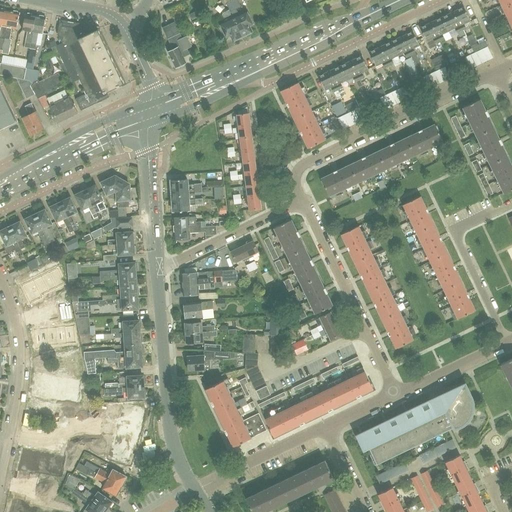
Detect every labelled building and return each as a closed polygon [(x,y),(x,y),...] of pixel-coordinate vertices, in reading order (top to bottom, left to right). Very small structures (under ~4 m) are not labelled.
[(240,17),(236,9),(242,6),(238,0),(231,0),(226,3),(229,10),(242,36),(252,32),(249,26),(253,24),(248,13),(240,17)] [(511,0),(498,0),(507,18),(511,15),(511,0)] [(471,22),(468,16),(464,7),(453,12),(462,31),(466,29),(464,25),(471,22)] [(0,50),(2,50),(9,11),(6,11),(5,9),(1,8),(0,10),(0,9),(0,25),(1,26),(0,30),(0,50)] [(16,29),(19,13),(18,13),(18,11),(14,10),(12,12),(9,11),(2,50),(2,53),(8,55),(11,39),(9,39),(11,28),(16,29)] [(233,41),(242,36),(229,10),(223,13),(222,16),(226,24),(221,26),(226,37),(230,35),(233,41)] [(199,18),(196,11),(189,14),(192,20),(198,18),(199,18)] [(458,32),(462,31),(453,12),(442,18),(449,32),(456,29),(458,32)] [(25,14),(22,30),(27,31),(25,42),(24,47),(30,48),(36,16),(32,15),(32,14),(28,13),(27,14),(25,14)] [(36,16),(30,48),(35,49),(36,45),(41,46),(43,34),(46,18),(44,17),(44,16),(40,15),(39,16),(36,16)] [(442,35),(449,32),(442,18),(431,23),(440,41),(444,39),(442,35)] [(107,91),(123,83),(97,28),(59,22),(57,33),(86,93),(75,98),(77,101),(81,110),(109,97),(107,91)] [(435,43),(440,41),(431,23),(420,28),(427,43),(433,40),(435,43)] [(413,31),(402,37),(410,55),(414,63),(418,61),(414,53),(413,49),(420,46),(417,41),(413,31)] [(173,36),(168,39),(173,50),(168,52),(176,67),(186,62),(183,58),(190,55),(187,49),(192,47),(187,36),(182,38),(180,33),(173,36)] [(407,57),(410,55),(402,37),(391,42),(398,57),(405,53),(407,57)] [(391,60),(398,57),(391,42),(380,47),(389,66),(393,63),(391,60)] [(56,46),(51,48),(68,84),(73,82),(56,46)] [(384,68),(389,66),(380,47),(369,52),(376,67),(382,64),(384,68)] [(487,47),(482,49),(487,60),(493,58),(487,47)] [(482,49),(476,52),(481,63),(487,60),(482,49)] [(476,52),(470,55),(476,66),(481,63),(476,52)] [(431,60),(436,71),(439,70),(449,65),(443,54),(431,60)] [(470,55),(465,58),(470,68),(476,66),(470,55)] [(369,71),(366,65),(362,56),(351,61),(360,80),(364,78),(362,74),(369,71)] [(410,58),(405,60),(411,73),(417,70),(410,58)] [(356,81),(360,80),(351,61),(340,66),(347,81),(354,78),(356,81)] [(0,74),(11,77),(13,66),(0,63),(0,74)] [(11,77),(16,78),(24,79),(26,69),(13,66),(11,77)] [(341,84),(347,81),(340,66),(329,71),(338,90),(345,105),(350,103),(341,84)] [(445,67),(439,70),(444,81),(450,78),(445,67)] [(439,70),(434,73),(439,83),(444,81),(439,70)] [(333,92),(338,90),(329,71),(318,77),(325,92),(332,89),(333,92)] [(400,80),(397,72),(392,74),(391,75),(393,77),(395,82),(400,80)] [(70,97),(63,84),(58,73),(48,77),(67,117),(77,112),(70,97)] [(434,73),(428,75),(433,86),(439,83),(434,73)] [(428,75),(422,78),(427,89),(433,86),(428,75)] [(57,122),(67,117),(48,77),(39,82),(38,80),(35,81),(32,83),(30,86),(35,94),(38,99),(39,98),(45,95),(50,106),(57,122)] [(29,80),(24,79),(16,78),(26,99),(35,94),(30,86),(32,83),(29,80)] [(298,82),(281,91),(294,120),(312,111),(298,82)] [(0,130),(18,121),(0,83),(0,130)] [(403,87),(397,90),(402,101),(408,98),(403,87)] [(397,90),(391,93),(396,104),(402,101),(397,90)] [(391,93),(386,95),(391,106),(396,104),(391,93)] [(45,95),(39,98),(44,109),(50,106),(45,95)] [(386,95),(380,98),(385,109),(391,106),(386,95)] [(480,99),(463,107),(476,136),(494,127),(480,99)] [(31,134),(43,128),(31,103),(25,106),(29,115),(23,118),(31,134)] [(360,107),(355,110),(360,121),(366,118),(360,107)] [(355,110),(349,113),(354,124),(360,121),(355,110)] [(312,111),(294,120),(308,148),(326,140),(312,111)] [(349,113),(343,116),(348,126),(354,124),(349,113)] [(236,127),(250,125),(249,114),(237,115),(238,121),(235,122),(236,127)] [(343,116),(338,118),(343,129),(348,126),(343,116)] [(434,124),(406,138),(414,155),(443,142),(434,124)] [(240,139),(252,137),(250,125),(236,127),(237,133),(239,133),(240,139)] [(494,127),(476,136),(490,164),(508,156),(494,127)] [(239,151),(253,149),(252,137),(240,139),(241,145),(238,145),(239,151)] [(406,138),(378,151),(386,169),(414,155),(406,138)] [(243,162),(255,161),(253,149),(239,151),(240,157),(242,156),(243,162)] [(378,151),(349,165),(358,183),(386,169),(378,151)] [(511,165),(508,156),(490,164),(504,193),(511,188),(511,165)] [(242,175),(256,173),(255,161),(243,162),(244,168),(242,169),(242,175)] [(349,165),(321,179),(329,196),(330,196),(334,194),(358,183),(349,165)] [(246,186),(258,185),(256,173),(242,175),(243,180),(245,180),(246,186)] [(117,189),(122,181),(119,180),(120,179),(115,176),(108,180),(107,178),(102,181),(102,182),(101,183),(106,192),(109,198),(114,198),(114,200),(117,200),(117,196),(117,189)] [(201,184),(187,184),(187,179),(171,180),(172,191),(202,189),(201,184)] [(128,200),(130,199),(130,198),(131,198),(131,192),(130,192),(129,184),(124,181),(124,182),(122,181),(117,189),(117,196),(117,200),(118,211),(119,217),(126,217),(125,207),(128,204),(128,200)] [(90,188),(85,190),(96,213),(106,208),(95,186),(94,186),(94,185),(89,187),(90,188)] [(246,198),(259,196),(258,185),(246,186),(247,192),(245,192),(246,198)] [(223,186),(214,187),(215,200),(223,200),(223,186)] [(188,193),(202,193),(202,189),(172,191),(172,201),(188,200),(188,193)] [(94,219),(98,217),(96,213),(85,190),(81,192),(80,191),(76,193),(76,195),(75,195),(82,209),(88,206),(94,219)] [(259,196),(246,198),(246,204),(249,203),(250,210),(261,208),(259,196)] [(420,196),(403,205),(417,233),(434,225),(420,196)] [(77,212),(74,207),(70,198),(69,198),(69,197),(64,199),(65,200),(60,202),(74,231),(78,229),(71,215),(77,212)] [(189,205),(203,204),(202,199),(188,200),(172,201),(173,212),(189,210),(189,205)] [(70,233),(74,231),(60,202),(56,204),(55,203),(51,205),(51,207),(50,207),(57,221),(63,219),(70,233)] [(52,224),(49,219),(45,210),(44,210),(43,209),(39,211),(39,213),(35,214),(49,243),(55,240),(49,229),(47,228),(46,227),(52,224)] [(44,246),(49,243),(35,214),(31,217),(30,215),(25,217),(26,219),(25,219),(32,233),(37,231),(44,246)] [(174,228),(201,227),(201,222),(189,222),(188,217),(173,218),(174,228)] [(132,225),(131,218),(117,219),(117,226),(132,225)] [(291,219),(274,227),(288,256),(305,248),(291,219)] [(26,236),(24,231),(20,222),(19,222),(18,221),(13,223),(14,225),(10,227),(21,249),(25,247),(20,239),(26,236)] [(434,225),(417,233),(430,262),(448,253),(434,225)] [(201,227),(202,232),(205,232),(206,232),(206,235),(212,235),(213,235),(215,235),(217,234),(216,226),(215,226),(206,226),(201,227)] [(358,226),(341,235),(355,263),(372,255),(358,226)] [(17,251),(21,249),(10,227),(6,229),(5,227),(0,230),(1,231),(0,231),(6,245),(4,246),(7,253),(16,249),(17,251)] [(201,227),(174,228),(175,239),(190,238),(189,233),(201,232),(201,227)] [(108,245),(133,243),(133,239),(134,239),(134,233),(133,233),(132,232),(117,233),(117,240),(108,240),(108,245)] [(69,252),(80,246),(76,238),(65,244),(69,252)] [(93,240),(80,246),(81,250),(96,247),(93,240)] [(242,246),(248,259),(253,256),(252,254),(258,251),(253,241),(242,246)] [(118,255),(124,255),(134,254),(134,253),(135,253),(135,246),(134,247),(133,243),(108,245),(109,249),(118,249),(118,255)] [(248,259),(242,246),(231,252),(236,262),(242,259),(243,261),(244,261),(248,259)] [(305,248),(288,256),(301,285),(319,276),(305,248)] [(279,258),(275,251),(270,253),(273,260),(279,258)] [(43,263),(43,264),(50,261),(56,258),(54,253),(41,258),(43,263)] [(448,253),(430,262),(444,290),(461,282),(448,253)] [(372,255),(355,263),(368,291),(386,283),(372,255)] [(33,259),(37,267),(42,264),(38,257),(33,259)] [(100,276),(135,274),(135,270),(137,270),(136,264),(135,264),(135,263),(119,264),(120,271),(100,272),(100,276)] [(78,278),(77,274),(77,264),(67,264),(68,275),(68,278),(78,278)] [(17,270),(20,275),(30,270),(28,265),(17,270)] [(57,268),(49,272),(57,288),(65,284),(65,285),(66,284),(57,268)] [(182,274),(183,285),(222,281),(226,281),(240,280),(235,269),(214,271),(197,273),(192,273),(182,274)] [(49,272),(41,276),(49,292),(57,288),(49,272)] [(136,277),(135,274),(100,276),(101,281),(120,280),(121,287),(136,286),(136,284),(138,284),(137,277),(136,277)] [(41,276),(33,280),(42,298),(41,296),(49,292),(41,276)] [(319,276),(301,285),(315,313),(333,305),(319,276)] [(78,278),(68,279),(70,290),(78,290),(78,278)] [(21,285),(30,304),(31,304),(30,304),(42,298),(33,280),(22,286),(21,285)] [(222,281),(183,285),(183,295),(193,295),(198,294),(198,289),(223,287),(222,281)] [(461,282),(444,290),(458,319),(475,310),(461,282)] [(386,283),(368,291),(382,320),(400,311),(386,283)] [(121,287),(121,294),(106,296),(106,300),(112,299),(137,298),(137,294),(138,294),(138,288),(136,288),(136,286),(121,287)] [(301,304),(296,294),(291,296),(296,306),(301,304)] [(137,301),(137,298),(112,299),(112,304),(117,304),(117,310),(138,309),(138,308),(139,307),(139,304),(139,301),(137,301)] [(273,300),(273,313),(281,313),(281,300),(273,300)] [(76,318),(89,318),(88,311),(79,312),(78,301),(73,302),(76,318)] [(186,319),(203,317),(202,310),(213,309),(212,301),(184,304),(186,319)] [(400,311),(382,320),(396,348),(413,340),(400,311)] [(330,312),(320,317),(323,323),(321,324),(323,329),(336,323),(330,312)] [(271,316),(271,335),(272,335),(282,335),(282,317),(271,316)] [(89,318),(76,318),(78,327),(90,326),(89,318)] [(124,328),(111,329),(112,333),(113,333),(115,333),(140,331),(139,328),(141,328),(140,322),(139,322),(139,321),(123,322),(124,328)] [(186,332),(186,333),(214,331),(213,326),(201,327),(201,322),(185,323),(185,324),(184,324),(184,331),(186,332)] [(336,323),(323,329),(325,335),(328,334),(330,339),(341,334),(336,323)] [(74,326),(65,326),(67,344),(75,343),(75,344),(76,344),(74,325),(74,326)] [(65,326),(56,327),(58,345),(67,344),(65,326)] [(48,328),(47,328),(49,348),(49,346),(58,345),(56,327),(54,327),(48,328)] [(34,329),(36,350),(49,348),(47,328),(34,329)] [(140,331),(115,333),(115,338),(124,337),(125,344),(125,345),(140,343),(140,341),(142,341),(141,335),(140,335),(140,331)] [(217,331),(214,331),(186,333),(186,334),(185,335),(185,342),(187,342),(187,343),(202,342),(202,337),(217,336),(217,331)] [(304,351),(300,342),(293,345),(297,354),(304,351)] [(85,359),(104,358),(141,355),(141,352),(143,352),(142,345),(141,346),(140,343),(125,345),(126,352),(116,353),(114,351),(84,353),(85,359)] [(215,351),(205,350),(204,350),(204,355),(188,356),(189,370),(211,369),(210,359),(233,358),(233,352),(220,351),(215,351)] [(126,361),(127,367),(142,366),(142,365),(144,365),(143,359),(142,359),(141,355),(104,358),(104,362),(126,361)] [(511,358),(501,364),(511,385),(511,358)] [(257,366),(245,365),(245,368),(246,370),(249,376),(260,371),(257,366)] [(334,381),(345,403),(356,397),(357,398),(362,396),(361,395),(373,389),(363,367),(356,370),(358,374),(342,382),(340,378),(334,381)] [(252,382),(263,377),(260,371),(249,376),(252,382)] [(38,375),(34,395),(47,397),(51,377),(38,375)] [(128,383),(106,384),(106,388),(143,386),(143,383),(145,383),(144,376),(143,377),(143,375),(127,376),(128,383)] [(51,377),(47,397),(48,395),(56,397),(59,379),(51,377)] [(252,382),(255,388),(265,383),(263,377),(252,382)] [(213,406),(214,405),(220,417),(241,407),(238,401),(234,403),(227,387),(231,385),(228,378),(206,389),(212,401),(211,401),(213,406)] [(59,379),(56,397),(65,398),(68,381),(59,379)] [(68,381),(65,398),(74,400),(73,401),(74,401),(78,382),(77,382),(77,383),(68,381)] [(306,395),(316,416),(328,410),(328,411),(333,409),(333,408),(345,403),(334,381),(328,384),(330,388),(314,396),(312,392),(306,395)] [(364,450),(369,447),(375,460),(452,423),(455,428),(461,426),(462,425),(464,424),(465,423),(467,421),(468,420),(469,418),(470,416),(471,414),(472,412),(472,411),(472,410),(473,409),(473,408),(473,406),(473,404),(472,402),(472,400),(472,399),(471,398),(471,397),(465,384),(357,435),(364,450)] [(106,388),(104,388),(105,396),(125,395),(124,392),(128,392),(129,398),(144,397),(144,396),(146,396),(145,390),(144,390),(143,386),(106,388)] [(271,411),(273,415),(265,419),(274,437),(300,424),(300,425),(305,423),(304,422),(316,416),(306,395),(300,397),(302,402),(285,409),(283,405),(271,411)] [(125,406),(122,416),(140,420),(142,411),(125,406)] [(228,434),(233,446),(255,435),(267,430),(259,413),(247,419),(241,407),(220,417),(225,429),(227,434),(228,434)] [(122,416),(120,424),(137,429),(140,420),(122,416)] [(120,424),(118,433),(135,437),(137,429),(120,424)] [(118,433),(116,442),(133,446),(135,437),(118,433)] [(420,456),(423,462),(456,447),(452,440),(420,456)] [(116,442),(114,451),(131,455),(133,446),(116,442)] [(24,449),(20,470),(33,472),(36,452),(24,450),(24,449)] [(114,451),(112,460),(129,464),(131,455),(114,451)] [(36,452),(33,472),(34,470),(42,471),(45,454),(36,452)] [(45,454),(42,471),(51,473),(54,456),(45,454)] [(459,455),(446,462),(456,484),(470,478),(467,471),(469,470),(464,461),(463,462),(459,455)] [(54,456),(51,473),(59,475),(60,475),(64,457),(63,457),(54,456)] [(325,460),(299,473),(307,491),(334,478),(325,460)] [(84,466),(79,463),(75,470),(86,476),(87,475),(90,469),(84,466)] [(405,463),(377,476),(380,483),(408,470),(405,463)] [(126,476),(113,469),(111,474),(100,468),(99,469),(92,465),(90,469),(94,471),(121,486),(126,476)] [(94,471),(91,475),(95,477),(106,483),(103,488),(116,495),(121,486),(94,471)] [(299,473),(272,486),(281,504),(307,491),(299,473)] [(75,477),(69,475),(65,484),(71,487),(75,477)] [(470,478),(456,484),(467,506),(481,499),(478,493),(479,492),(475,483),(473,484),(470,478)] [(432,496),(438,493),(433,482),(427,485),(432,496)] [(272,486),(246,498),(252,511),(263,511),(281,504),(272,486)] [(392,487),(379,494),(382,501),(380,502),(385,511),(386,510),(387,511),(398,511),(403,510),(392,487)] [(417,490),(422,501),(428,498),(423,487),(417,490)] [(74,489),(71,493),(79,499),(80,498),(89,505),(86,509),(89,511),(104,511),(105,510),(85,495),(83,494),(82,495),(74,489)] [(86,490),(83,494),(85,495),(105,510),(108,507),(109,507),(113,502),(98,492),(95,496),(86,490)] [(335,490),(324,495),(327,501),(338,495),(335,490)] [(438,493),(432,496),(437,507),(443,504),(438,493)] [(338,495),(327,501),(329,506),(340,501),(338,495)] [(428,498),(422,501),(427,511),(433,509),(428,498)] [(481,499),(467,506),(469,511),(488,511),(486,505),(484,506),(481,499)] [(14,501),(11,511),(24,511),(26,503),(14,501)] [(340,501),(329,506),(332,511),(343,506),(340,501)] [(26,503),(24,511),(33,511),(35,508),(27,506),(27,504),(26,503)]
